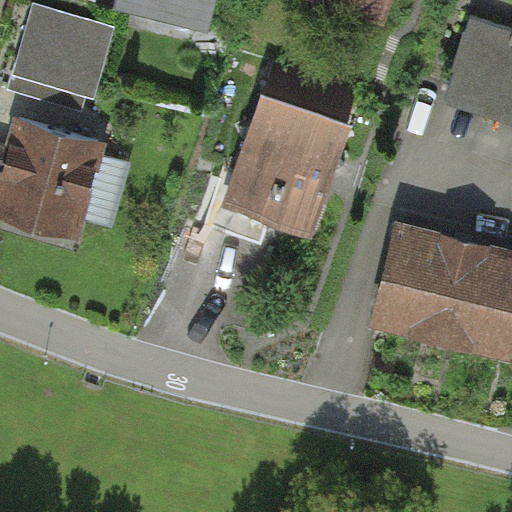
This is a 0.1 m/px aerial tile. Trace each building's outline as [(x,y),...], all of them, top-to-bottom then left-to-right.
[(120,0),(210,23),(216,0),(120,0)] [(118,29),(35,4),(13,77),(96,102),(118,29)] [(511,112),(511,18),(470,6),(445,93),(511,112)] [(279,53),(230,203),(316,231),(365,81),(279,53)] [(108,138),(16,114),(0,174),(0,210),(84,232),(108,138)] [(511,251),(404,228),(381,331),(511,360),(511,251)]
